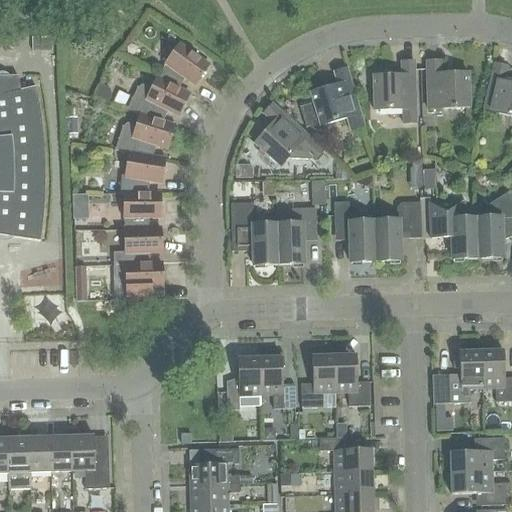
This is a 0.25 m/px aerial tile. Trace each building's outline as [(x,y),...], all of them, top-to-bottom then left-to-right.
[(51,38),(51,29),(51,28),(31,29),(31,39),(51,38)] [(51,38),(31,39),(32,53),(51,52),(51,38)] [(194,86),(208,67),(179,46),(165,65),(156,79),(178,90),(184,79),(194,86)] [(441,76),(440,62),(426,63),(427,110),(469,109),(468,75),(441,76)] [(415,125),(414,63),(401,63),(401,77),(372,78),(373,112),(402,111),(403,125),(415,125)] [(511,118),(511,83),(503,81),(507,68),(494,65),(483,112),(511,118)] [(310,95),(312,101),(298,106),(305,129),(309,128),(317,134),(323,126),(346,119),(350,132),(363,127),(346,70),(333,73),(337,86),(310,95)] [(35,89),(20,92),(17,78),(0,78),(0,237),(40,243),(40,241),(39,241),(40,232),(41,219),(43,204),(43,188),(43,170),(43,155),(41,137),(39,118),(37,102),(35,93),(35,90),(36,90),(35,89)] [(178,117),(189,95),(178,90),(156,79),(151,89),(142,86),(137,89),(126,112),(139,116),(162,123),(167,112),(178,117)] [(100,83),(95,95),(109,101),(111,96),(109,88),(100,83)] [(117,92),(113,102),(123,107),(128,97),(117,92)] [(288,159),(311,159),(314,162),(323,151),(272,105),(263,115),(273,124),(254,145),(279,168),(288,159)] [(128,155),(151,158),(155,146),(167,150),(174,127),(162,123),(139,116),(136,126),(130,124),(126,125),(122,129),(114,152),(128,155)] [(77,118),(65,119),(66,136),(78,135),(77,118)] [(160,184),(164,160),(151,158),(128,155),(125,178),(121,177),(119,196),(123,196),(123,195),(147,195),(148,182),(160,184)] [(421,160),(411,163),(411,169),(421,169),(421,160)] [(477,261),(502,260),(501,243),(511,238),(511,199),(509,194),(475,214),(475,220),(477,261)] [(159,195),(147,195),(123,195),(123,196),(123,219),(124,231),(148,230),(147,219),(159,219),(159,195)] [(86,196),(73,196),(74,220),(87,219),(86,196)] [(323,196),(311,197),(311,207),(323,206),(323,196)] [(475,220),(465,220),(465,203),(428,205),(429,239),(451,239),(452,261),(477,261),(475,220)] [(350,264),(375,264),(373,223),(358,223),(357,209),(348,209),(348,204),(333,205),(334,237),(349,237),(350,264)] [(278,267),(276,226),(253,227),(252,205),(230,206),(231,253),(252,253),(253,268),(278,267)] [(397,222),(373,223),(375,264),(400,263),(399,240),(421,240),(420,205),(399,205),(396,209),(397,222)] [(292,225),(276,226),(278,267),(303,266),(302,238),(316,238),(315,210),(291,211),(292,225)] [(161,254),(160,229),(148,230),(124,231),(125,254),(113,254),(113,267),(125,267),(125,265),(149,265),(148,254),(161,254)] [(126,301),(150,301),(150,289),(162,288),(161,264),(149,265),(125,265),(125,267),(126,301)] [(503,352),(481,353),(482,391),(494,390),(494,404),(511,403),(511,379),(504,380),(503,352)] [(459,370),(459,376),(431,377),(432,406),(434,406),(443,406),(470,405),(469,391),(482,391),(481,353),(458,354),(459,357),(453,357),(453,370),(459,370)] [(282,387),(281,368),(284,368),(283,354),(260,357),(260,360),(259,360),(260,397),(272,397),(273,411),(295,410),(294,386),(282,387)] [(301,410),(313,410),(323,409),(322,396),(335,395),(333,357),(311,358),(312,386),(300,386),(301,410)] [(356,357),(333,357),(335,395),(347,395),(348,409),(357,408),(369,408),(368,384),(356,384),(356,357)] [(260,397),(259,360),(237,360),(238,388),(226,388),(226,412),(239,412),(239,408),(260,407),(260,397)] [(443,406),(434,406),(435,433),(451,432),(451,419),(443,419),(443,406)] [(63,439),(50,439),(51,474),(72,473),(71,438),(72,438),(71,430),(63,431),(63,439)] [(36,431),(28,432),(29,474),(30,474),(51,474),(50,439),(36,440),(36,431)] [(270,431),(264,431),(265,441),(274,440),(274,434),(270,431)] [(20,440),(7,440),(8,475),(7,475),(8,491),(30,491),(30,474),(29,474),(28,432),(20,432),(20,440)] [(218,433),(218,444),(232,444),(232,433),(218,433)] [(180,436),(181,446),(191,445),(190,435),(180,436)] [(93,438),(72,438),(71,438),(72,473),(84,473),(85,491),(109,490),(108,458),(94,459),(93,438)] [(333,453),(334,474),(371,473),(370,451),(343,452),(343,440),(319,441),(319,453),(333,453)] [(449,454),(450,475),(491,474),(491,462),(504,461),(504,452),(503,440),(478,441),(478,453),(449,454)] [(239,477),(226,478),(226,466),(238,465),(238,451),(203,452),(203,466),(189,466),(189,488),(239,486),(239,477)] [(334,474),(334,497),(372,496),(371,473),(334,474)] [(491,474),(450,475),(451,496),(479,495),(480,508),(509,506),(509,485),(491,485),(491,474)] [(290,476),(280,476),(280,488),(290,487),(290,476)] [(252,477),(239,477),(239,486),(252,485),(252,477)] [(189,488),(190,508),(227,507),(227,495),(239,494),(239,486),(189,488)] [(276,493),(267,493),(267,505),(276,505),(276,493)] [(372,511),(372,496),(334,497),(334,511),(372,511)]
